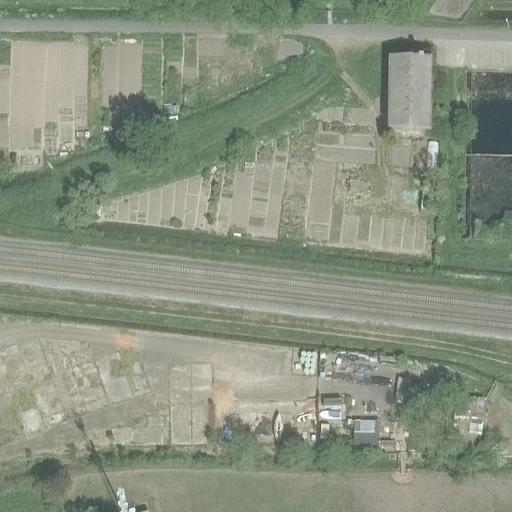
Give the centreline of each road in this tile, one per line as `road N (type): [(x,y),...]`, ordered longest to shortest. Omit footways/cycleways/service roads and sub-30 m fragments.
road 1 (track): [(0,293),(511,361)]
road 2 (residential): [(0,28),(511,37)]
